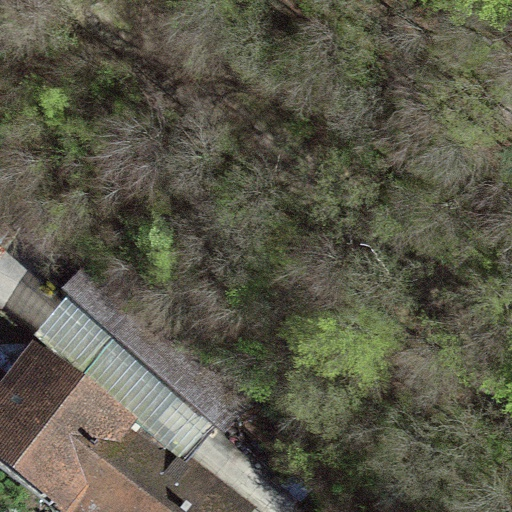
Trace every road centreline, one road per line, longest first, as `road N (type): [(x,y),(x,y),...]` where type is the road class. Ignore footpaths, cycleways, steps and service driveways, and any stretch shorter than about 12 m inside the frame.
road 1 (track): [(511,348),(470,298),(205,94),(106,0)]
road 2 (residential): [(279,511),(0,291)]
